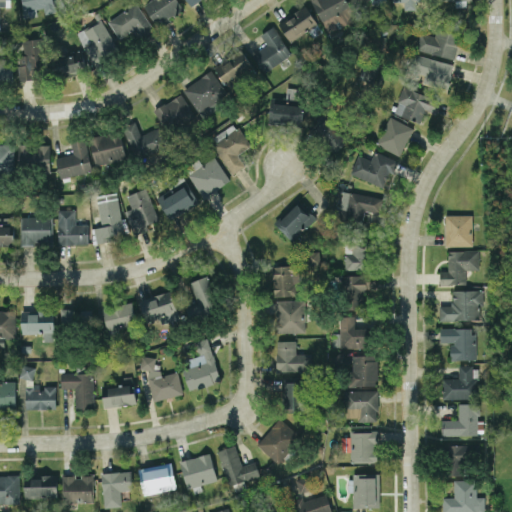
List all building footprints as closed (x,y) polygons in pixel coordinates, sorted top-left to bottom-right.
[(52,0),(21,0),(24,17),(40,14),(54,12),(52,0)] [(183,8),(177,0),(149,0),(142,5),(157,26),(183,8)] [(311,0),(327,32),(355,20),(345,0),(311,0)] [(417,9),(416,1),(427,1),(426,0),(392,0),(393,1),(403,1),(404,9),(417,9)] [(108,20),(120,38),(136,27),(141,36),(153,28),(136,2),(108,20)] [(278,22),(290,41),(317,24),(306,5),(278,22)] [(92,62),(117,49),(101,19),(76,32),(92,62)] [(266,44),(252,53),(264,71),(291,54),(273,26),(260,34),(266,44)] [(460,35),(436,28),(434,35),(420,31),(415,48),(454,59),(460,35)] [(18,64),(19,79),(36,79),(36,73),(44,73),(43,38),(24,39),(25,64),(18,64)] [(225,84),(253,67),(241,49),(213,65),(225,84)] [(54,56),(56,75),(86,71),(83,52),(54,56)] [(410,71),(422,74),(420,83),(447,90),(454,63),(415,54),(410,71)] [(0,80),(12,80),(12,57),(0,57),(0,80)] [(380,65),(365,59),(357,77),(372,83),(380,65)] [(182,88),(200,115),(229,96),(211,70),(182,88)] [(425,109),(433,112),(438,100),(404,85),(392,112),(419,123),(425,109)] [(168,133),(195,115),(180,92),(153,110),(168,133)] [(299,104),(276,103),(276,102),(269,102),(268,121),(299,122),(299,104)] [(348,140),(329,114),(311,127),(330,153),(348,140)] [(375,144),(399,155),(413,127),(389,116),(375,144)] [(133,159),(170,147),(163,126),(139,133),(136,121),(123,125),(133,159)] [(245,165),(237,154),(250,145),(234,122),(209,139),(233,173),(245,165)] [(91,135),(94,163),(124,160),(121,132),(91,135)] [(55,157),(60,178),(92,170),(84,137),(70,141),(72,153),(55,157)] [(0,143),(0,172),(14,172),(13,143),(0,143)] [(49,144),(18,144),(18,166),(50,165),(49,144)] [(358,151),(349,174),(384,187),(395,159),(375,151),(373,157),(358,151)] [(198,159),(184,168),(203,197),(230,181),(214,156),(202,164),(198,159)] [(197,204),(185,179),(156,193),(168,218),(197,204)] [(159,219),(146,187),(126,195),(131,209),(125,211),(134,234),(149,228),(147,224),(159,219)] [(383,198),(350,191),(345,209),(339,207),(336,220),(360,226),(364,209),(379,213),(383,198)] [(100,226),(94,227),(96,242),(111,240),(110,235),(124,233),(118,192),(95,195),(100,226)] [(274,222),(291,241),(315,219),(298,201),(274,222)] [(57,244),(87,243),(87,223),(75,224),(74,209),(57,209),(57,244)] [(471,245),(472,214),(444,214),(444,245),(471,245)] [(21,216),(21,243),(50,243),(50,216),(21,216)] [(0,244),(13,245),(14,224),(0,223),(0,244)] [(374,242),(344,243),(345,269),(375,268),(374,242)] [(447,250),(448,270),(439,270),(439,284),(465,284),(465,269),(478,269),(478,249),(447,250)] [(302,252),(303,265),(320,263),(318,250),(302,252)] [(273,296),(297,295),(296,283),(293,283),(293,265),(272,265),(273,296)] [(220,307),(206,275),(189,282),(202,315),(220,307)] [(451,289),(451,304),(439,304),(439,319),(479,319),(479,303),(482,303),(482,289),(451,289)] [(161,323),(179,318),(170,290),(139,300),(146,321),(159,317),(161,323)] [(305,299),(278,299),(277,331),(305,332),(305,299)] [(136,325),(131,301),(102,307),(108,335),(118,333),(117,328),(136,325)] [(21,311),(22,333),(43,332),(43,340),(54,340),(53,309),(21,311)] [(93,309),(60,309),(61,327),(94,327),(93,309)] [(15,310),(0,310),(0,345),(3,345),(3,338),(16,337),(15,310)] [(355,315),(340,315),(340,333),(332,333),(332,346),(371,347),(372,327),(355,327),(355,315)] [(474,327),(440,327),(440,342),(449,342),(450,359),(475,359),(474,327)] [(220,380),(208,337),(195,341),(199,355),(186,358),(188,366),(182,368),(188,389),(220,380)] [(296,340),(276,340),(276,370),(311,371),(311,353),(296,353),(296,340)] [(150,400),(182,394),(178,371),(160,375),(156,354),(142,357),(150,400)] [(376,354),(349,355),(350,385),(377,385),(376,354)] [(19,376),(32,379),(35,366),(21,364),(19,376)] [(442,398),(477,397),(476,365),(458,366),(458,377),(441,378),(442,398)] [(75,408),(93,408),(93,372),(60,372),(61,388),(74,387),(75,408)] [(15,381),(0,381),(0,408),(15,408),(15,381)] [(285,381),(284,409),(303,409),(304,382),(285,381)] [(104,407),(136,403),(134,383),(102,387),(104,407)] [(55,386),(25,387),(25,409),(56,408),(55,386)] [(377,390),(345,389),(344,417),(358,417),(358,420),(377,421),(377,390)] [(441,419),(441,435),(478,434),(477,402),(458,403),(458,419),(441,419)] [(301,437),(280,417),(256,444),(278,463),(301,437)] [(350,462),(378,461),(378,449),(377,449),(376,430),(350,431),(350,462)] [(217,450),(229,485),(260,475),(255,460),(241,465),(235,444),(217,450)] [(469,444),(446,445),(447,475),(471,474),(469,444)] [(179,461),(187,489),(217,479),(209,452),(179,461)] [(138,468),(142,494),(176,488),(171,462),(138,468)] [(101,472),(103,507),(121,506),(120,490),(132,489),(131,470),(101,472)] [(78,473),(78,474),(61,474),(62,502),(93,501),(92,473),(78,473)] [(379,473),(352,473),(353,507),(380,506),(379,473)] [(0,503),(20,503),(19,474),(0,474),(0,503)] [(24,496),(57,495),(57,475),(24,476),(24,496)] [(299,491),(312,488),(308,476),(296,479),(299,491)] [(476,479),(453,479),(454,496),(442,496),(442,511),(484,511),(484,496),(476,496),(476,479)] [(296,511),(331,511),(326,493),(303,500),(302,497),(293,499),(296,511)]
